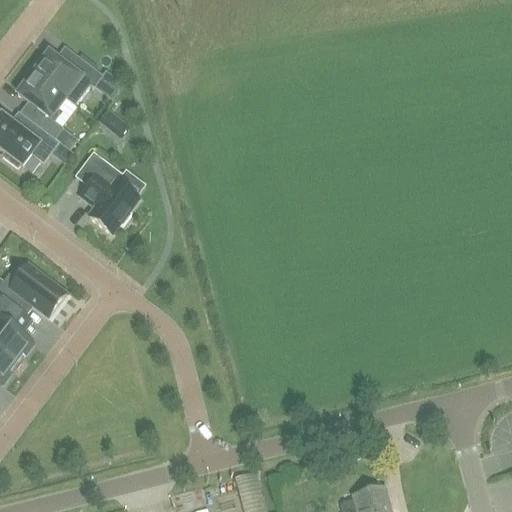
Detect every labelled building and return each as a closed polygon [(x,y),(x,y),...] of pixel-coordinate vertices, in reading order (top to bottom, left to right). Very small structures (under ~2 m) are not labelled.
[(224,19),(198,27),(205,52),(251,39),(240,0),(236,1),(220,6),(224,19)] [(511,0),(478,0),(473,1),(477,27),(511,20),(511,0)] [(251,39),(205,52),(212,77),(238,69),(242,83),(269,75),(265,59),(257,62),(251,39)] [(390,40),(351,51),(358,74),(397,63),(390,40)] [(71,73),(47,55),(32,76),(75,109),(90,89),(94,92),(103,79),(80,62),(71,73)] [(397,63),(358,74),(364,96),(403,85),(397,63)] [(75,109),(32,76),(16,97),(40,115),(32,126),(55,143),(63,132),(54,125),(59,119),(58,115),(67,103),(75,109)] [(239,106),(223,110),(224,116),(223,117),(227,132),(229,132),(230,137),(275,125),(268,100),(277,97),(272,80),(245,87),(249,101),(238,104),(239,106)] [(403,85),(364,96),(370,118),(409,107),(403,85)] [(409,107),(370,118),(376,141),(416,130),(409,107)] [(0,118),(0,153),(3,156),(1,159),(18,172),(20,168),(23,170),(32,158),(43,166),(58,146),(34,128),(27,137),(1,118),(0,118)] [(275,125),(230,137),(233,147),(231,147),(236,163),(253,158),(258,175),(287,167),(275,125)] [(347,156),(282,174),(288,198),(304,194),(317,197),(311,223),(342,230),(351,189),(340,187),(347,156)] [(122,178),(106,166),(80,199),(96,211),(89,220),(111,238),(119,227),(123,230),(132,218),(128,215),(139,202),(117,185),(122,178)] [(16,283),(8,277),(0,288),(0,299),(15,311),(23,301),(49,320),(66,298),(27,269),(16,283)] [(21,337),(31,323),(15,311),(0,299),(0,353),(14,365),(22,355),(25,358),(33,346),(21,337)] [(7,374),(14,365),(0,353),(0,386),(2,388),(11,377),(7,374)] [(505,503),(511,501),(511,488),(502,491),(505,503)] [(389,511),(384,490),(353,498),(354,504),(343,506),(341,511),(340,511),(389,511)] [(179,511),(191,505),(185,494),(173,502),(179,511)]
